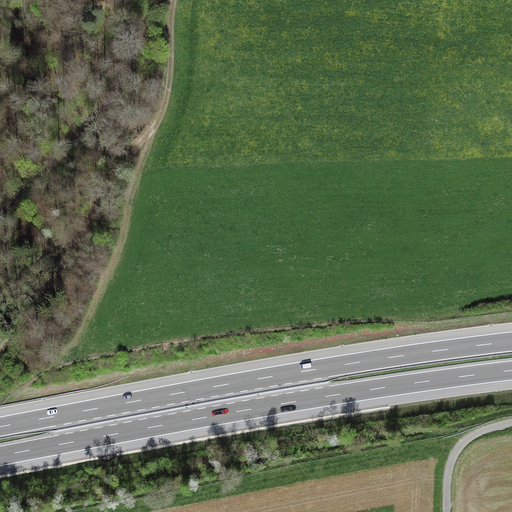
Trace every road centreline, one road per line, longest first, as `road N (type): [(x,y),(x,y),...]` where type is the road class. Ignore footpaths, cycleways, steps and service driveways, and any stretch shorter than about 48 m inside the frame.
road 1 (motorway): [(0,455),(511,370)]
road 2 (motorway): [(511,341),(0,426)]
road 3 (track): [(173,0),(156,121),(97,200),(30,321),(0,348)]
road 4 (track): [(153,0),(128,70),(72,147),(0,211)]
road 5 (track): [(446,511),(459,446),(511,423)]
